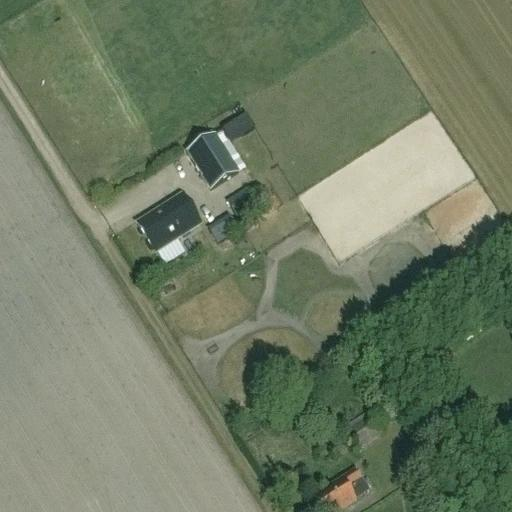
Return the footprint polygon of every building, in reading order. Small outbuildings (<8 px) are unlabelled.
[(213,190),(240,172),(217,136),(189,153),(213,190)] [(181,198),(173,204),(137,227),(154,254),(199,226),(181,198)] [(208,233),(217,246),(238,232),(229,219),(208,233)] [(252,251),(244,238),(224,250),(233,263),(252,251)] [(235,264),(223,277),(236,289),(248,275),(235,264)] [(434,341),(428,363),(450,369),(456,347),(434,341)] [(403,393),(378,408),(388,423),(412,408),(403,393)] [(361,450),(386,434),(374,416),(349,432),(361,450)] [(314,501),(321,511),(338,511),(368,493),(354,471),(326,490),(327,492),(314,501)]
